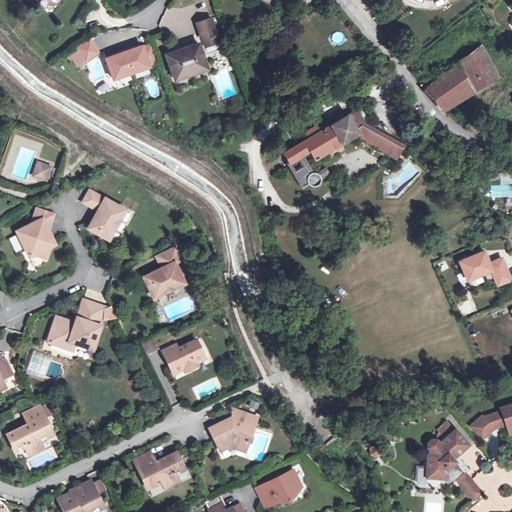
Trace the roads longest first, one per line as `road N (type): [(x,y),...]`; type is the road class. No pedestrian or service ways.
road 1 (residential): [(511,153),(458,137),(423,111),(344,0)]
road 2 (residential): [(0,487),(25,495),(202,412)]
road 3 (residential): [(0,323),(90,279),(63,206)]
